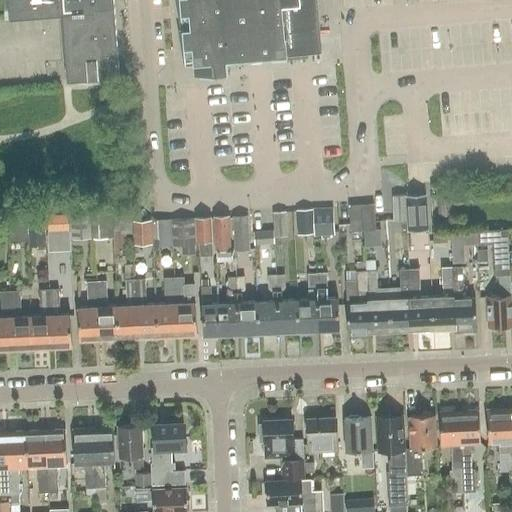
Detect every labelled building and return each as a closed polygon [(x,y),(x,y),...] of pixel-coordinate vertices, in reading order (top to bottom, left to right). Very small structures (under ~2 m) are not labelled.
[(7,0),(9,19),(62,14),(67,81),(120,76),(114,0),(7,0)] [(227,61),(288,56),(294,55),(322,53),(317,0),(179,0),(186,65),(199,64),(200,77),(228,74),(227,61)] [(430,219),(428,192),(410,193),(411,219),(430,219)] [(454,215),(452,193),(437,195),(439,216),(454,215)] [(407,221),(406,195),(393,195),(394,222),(407,221)] [(365,230),(364,204),(349,205),(351,231),(365,230)] [(374,204),(364,204),(365,230),(376,230),(374,204)] [(334,235),(334,207),(314,207),(314,210),(314,234),(314,235),(334,235)] [(298,234),(314,234),(314,210),(298,210),(298,234)] [(288,235),(287,211),(274,212),(275,228),(275,236),(288,235)] [(231,249),(230,215),(214,216),(216,250),(231,249)] [(251,249),(249,215),(234,216),(235,250),(251,249)] [(70,235),(69,216),(46,217),(47,236),(70,235)] [(214,241),(212,216),(195,217),(197,242),(214,241)] [(196,244),(194,217),(172,219),(173,246),(196,244)] [(46,236),(45,218),(28,219),(29,237),(46,236)] [(108,238),(107,218),(94,219),(95,239),(108,238)] [(128,262),(127,231),(126,218),(114,218),(115,263),(128,262)] [(95,239),(94,219),(71,221),(72,240),(95,239)] [(173,246),(172,219),(152,220),(154,247),(173,246)] [(153,244),(151,221),(133,222),(134,245),(153,244)] [(27,240),(26,222),(9,223),(10,241),(27,240)] [(275,228),(255,229),(255,243),(276,242),(275,236),(275,228)] [(510,257),(509,229),(495,230),(497,258),(510,257)] [(463,231),(451,231),(452,262),(465,262),(463,231)] [(138,338),(136,279),(135,279),(134,264),(125,265),(127,305),(117,305),(119,338),(121,338),(123,340),(130,340),(131,338),(138,338)] [(456,330),(453,266),(442,267),(443,289),(445,289),(445,298),(432,299),(434,328),(437,328),(438,329),(445,329),(447,327),(454,327),(455,330),(456,330)] [(463,297),(462,288),(464,288),(463,266),(453,266),(456,330),(464,329),(464,330),(473,330),(473,329),(477,329),(475,297),(463,297)] [(412,329),(410,268),(400,269),(401,291),(403,291),(403,300),(390,301),(391,330),(394,330),(396,331),(403,331),(404,329),(412,329)] [(434,328),(432,299),(419,299),(419,290),(421,290),(420,268),(410,268),(412,329),(421,329),(423,330),(429,330),(431,328),(434,328)] [(370,331),(367,270),(356,271),(357,293),(359,293),(359,302),(347,303),(348,335),(352,335),(352,336),(362,335),(362,334),(371,334),(370,331)] [(391,330),(390,301),(377,301),(376,292),(378,292),(377,270),(367,270),(370,331),(378,331),(379,332),(387,332),(388,330),(391,330)] [(340,328),(338,297),(328,298),(326,272),(317,273),(319,329),(327,329),(328,330),(336,330),(337,328),(340,328)] [(319,329),(317,273),(309,273),(309,286),(313,289),(313,298),(298,299),(299,332),(309,331),(311,329),(319,329)] [(299,332),(298,299),(282,300),(282,290),(285,287),(285,274),(277,275),(279,331),(288,330),(290,332),(299,332)] [(492,327),(494,329),(502,329),(504,326),(511,326),(511,306),(510,274),(500,275),(501,295),(488,296),(489,327),(492,327)] [(279,331),(277,275),(269,275),(269,287),(273,291),(273,300),(258,301),(259,334),(269,333),(271,331),(279,331)] [(259,334),(258,301),(242,302),(242,292),(245,289),(245,276),(237,277),(239,333),(248,332),(250,334),(259,334)] [(177,336),(175,277),(165,278),(166,303),(156,303),(158,337),(160,337),(162,338),(169,338),(170,336),(177,336)] [(197,335),(196,301),(195,283),(185,283),(184,277),(175,277),(177,336),(184,335),(186,337),(193,337),(194,335),(197,335)] [(239,333),(237,277),(229,277),(229,289),(233,293),(233,302),(218,303),(219,335),(229,335),(231,333),(239,333)] [(158,337),(156,303),(147,304),(145,278),(136,279),(138,338),(145,337),(147,339),(154,339),(156,337),(158,337)] [(119,338),(117,305),(108,305),(107,280),(97,281),(99,339),(107,339),(108,341),(115,340),(117,339),(119,338)] [(99,339),(97,281),(87,281),(88,306),(78,307),(79,340),(82,340),(84,342),(91,342),(93,340),(99,339)] [(219,335),(218,303),(212,303),(211,286),(209,286),(202,287),(201,287),(204,334),(208,334),(210,336),(219,335)] [(59,288),(49,289),(52,347),(59,347),(61,349),(68,349),(69,347),(72,346),(71,313),(60,313),(59,288)] [(52,347),(49,289),(40,289),(41,314),(31,315),(33,348),(35,348),(37,350),(43,350),(45,348),(52,347)] [(13,349),(11,290),(1,291),(2,316),(0,316),(0,351),(5,352),(6,350),(13,349)] [(33,348),(31,315),(21,315),(20,290),(11,290),(13,349),(20,349),(22,351),(29,350),(31,348),(33,348)] [(510,471),(507,410),(500,410),(500,409),(489,409),(489,411),(487,411),(489,443),(499,443),(500,471),(510,471)] [(479,410),(468,410),(466,412),(460,412),(463,471),(462,471),(463,492),(475,491),(475,470),(472,471),(471,443),(481,442),(479,410)] [(463,471),(460,412),(453,413),(451,411),(440,412),(442,444),(451,443),(453,471),(450,472),(451,493),(463,492),(462,471),(463,471)] [(406,448),(407,465),(408,475),(423,475),(422,448),(437,447),(435,414),(431,415),(431,412),(423,413),(423,415),(410,416),(411,448),(406,448)] [(394,455),(393,455),(389,461),(389,471),(388,471),(389,506),(408,505),(405,450),(404,450),(403,419),(394,419),(394,416),(392,416),(390,414),(382,414),(380,416),(377,417),(379,451),(394,450),(394,455)] [(358,415),(349,416),(349,418),(345,418),(346,452),(362,451),(362,467),(374,466),(371,417),(358,417),(358,415)] [(309,449),(320,448),(337,448),(336,417),(335,417),(335,418),(307,419),(309,449)] [(281,457),(282,478),(305,478),(305,439),(291,438),(291,420),(265,420),(264,458),(281,457)] [(185,423),(155,424),(156,445),(151,446),(153,485),(187,483),(185,469),(169,470),(168,447),(185,445),(185,423)] [(134,469),(144,468),(142,425),(118,427),(120,457),(133,456),(134,469)] [(100,430),(94,430),(96,488),(106,487),(105,462),(115,461),(114,427),(102,427),(100,430)] [(96,488),(94,430),(86,430),(84,428),(73,429),(75,463),(85,463),(87,498),(96,497),(96,488)] [(53,431),(46,432),(49,492),(58,492),(57,465),(67,464),(66,431),(63,431),(61,429),(54,429),(53,431)] [(49,492),(46,432),(39,432),(37,430),(30,431),(29,432),(27,433),(28,466),(38,466),(39,493),(49,492)] [(28,466),(27,433),(25,433),(23,431),(16,431),(14,433),(8,433),(10,494),(20,494),(19,466),(28,466)] [(10,494),(8,433),(1,434),(0,433),(0,478),(1,495),(10,494)] [(179,447),(180,467),(190,467),(189,446),(179,447)] [(306,473),(315,472),(314,461),(305,461),(306,473)] [(151,485),(151,472),(136,473),(137,485),(151,485)] [(311,479),(305,479),(283,480),(267,480),(268,504),(292,503),(292,511),(324,511),(323,491),(312,491),(311,479)] [(153,511),(187,511),(187,488),(153,489),(153,488),(137,489),(137,502),(153,501),(153,511)] [(343,511),(342,496),(331,496),(332,511),(343,511)] [(361,511),(360,498),(346,499),(347,511),(361,511)] [(507,510),(506,501),(494,503),(495,511),(507,510)]
